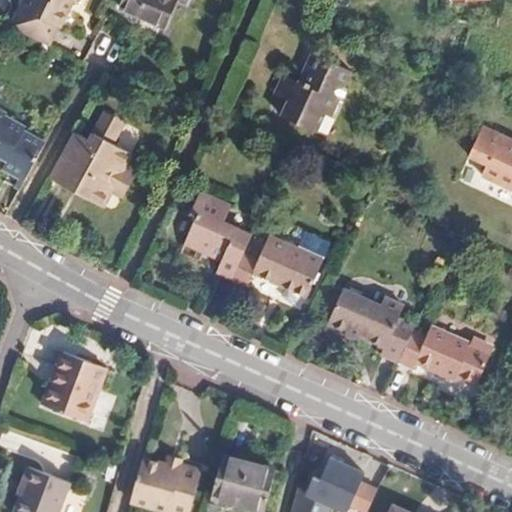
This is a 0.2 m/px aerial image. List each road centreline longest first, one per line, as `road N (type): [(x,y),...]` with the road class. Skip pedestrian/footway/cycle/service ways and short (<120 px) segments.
road 1 (residential): [(511,485),(0,254)]
road 2 (unknown): [(183,339),(126,511)]
